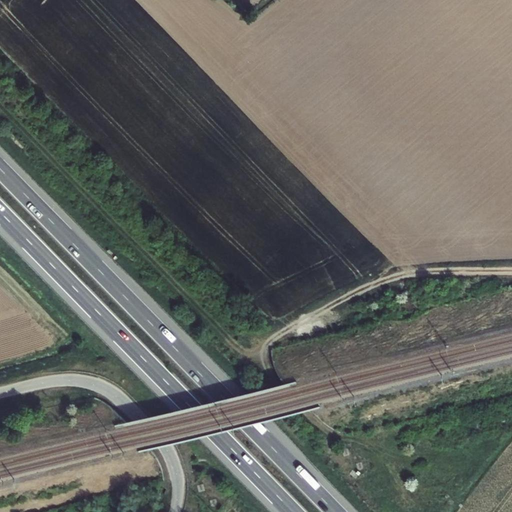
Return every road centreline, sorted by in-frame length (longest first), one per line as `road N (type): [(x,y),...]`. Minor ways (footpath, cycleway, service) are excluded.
road 1 (motorway): [(333,511),(0,169)]
road 2 (motorway): [(0,212),(292,511)]
road 3 (track): [(511,271),(424,269),(390,277),(266,342),(269,370),(310,421),(347,444)]
road 4 (track): [(0,108),(228,345),(264,357)]
road 5 (unclassified): [(0,392),(77,380),(120,397),(176,466),(175,511)]
